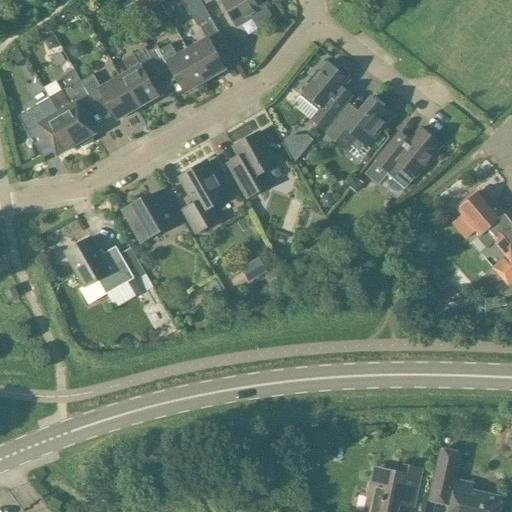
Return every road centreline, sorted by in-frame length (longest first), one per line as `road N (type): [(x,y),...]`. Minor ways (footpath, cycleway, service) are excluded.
road 1 (tertiary): [(0,459),(92,424),(224,390),(421,375),(511,379)]
road 2 (residential): [(315,18),(257,84),(161,142),(78,185),(6,202)]
road 3 (residential): [(315,18),(429,100)]
